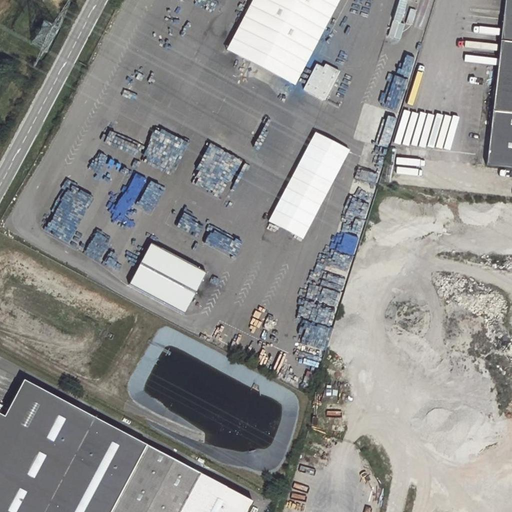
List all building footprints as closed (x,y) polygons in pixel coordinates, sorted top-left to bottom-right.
[(339,0),(252,0),(237,29),(304,65),(339,0)] [(408,0),(407,0),(399,0),(394,20),(401,22),(408,0)] [(511,165),(511,0),(505,0),(489,163),(511,165)] [(416,10),(410,9),(406,23),(412,25),(416,10)] [(401,22),(394,20),(392,21),(388,36),(395,38),(399,23),(401,22)] [(404,25),(399,23),(395,38),(400,39),(404,25)] [(304,65),(237,29),(225,51),(293,87),(304,65)] [(324,67),(317,63),(303,90),(325,101),(340,71),(326,63),(324,67)] [(350,151),(316,133),(269,221),(303,239),(350,151)] [(151,143),(143,162),(172,174),(180,155),(151,143)] [(355,177),(379,184),(384,167),(360,160),(355,177)] [(120,196),(134,200),(142,179),(128,174),(120,196)] [(201,174),(195,183),(211,194),(217,184),(201,174)] [(178,198),(167,225),(197,238),(209,211),(178,198)] [(207,272),(152,241),(129,282),(184,313),(207,272)] [(5,415),(0,412),(0,511),(247,511),(256,497),(25,378),(5,415)]
